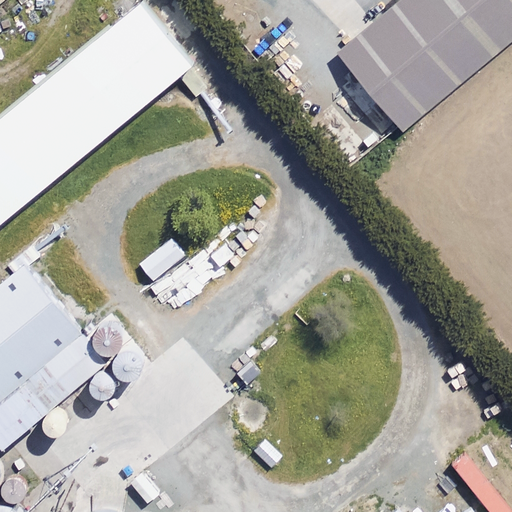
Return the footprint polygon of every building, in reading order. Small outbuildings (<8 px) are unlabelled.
[(0,233),(203,65),(148,0),(144,0),(0,120),(0,233)] [(511,0),(419,0),(342,64),(396,129),(403,138),(511,48),(511,0)] [(173,234),(138,264),(155,284),(190,254),(173,234)] [(34,266),(0,293),(0,426),(16,446),(116,364),(34,266)] [(101,321),(98,335),(104,345),(114,348),(125,344),(130,331),(124,318),(110,315),(101,321)] [(122,350),(119,363),(125,373),(135,376),(146,372),(151,359),(145,347),(131,344),(122,350)] [(14,469),(8,481),(11,492),(24,498),(35,495),(41,482),(38,472),(25,465),(14,469)] [(0,511),(31,511),(24,505),(16,500),(6,499),(0,501),(0,511)]
